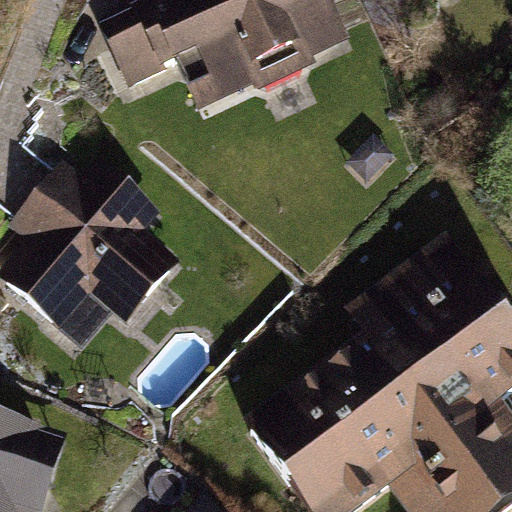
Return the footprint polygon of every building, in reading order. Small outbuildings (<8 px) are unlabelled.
[(331,0),(155,0),(97,26),(134,110),(186,87),(204,127),(358,60),(331,0)] [(413,0),(420,14),(449,0),(413,0)] [(91,191),(66,171),(14,235),(37,253),(3,296),(67,347),(97,310),(134,340),(189,272),(152,243),(168,224),(105,173),(91,191)] [(368,350),(245,436),(299,511),(389,511),(396,507),(399,511),(510,511),(511,335),(452,251),(349,323),(368,350)] [(57,511),(77,445),(0,422),(0,511),(57,511)]
